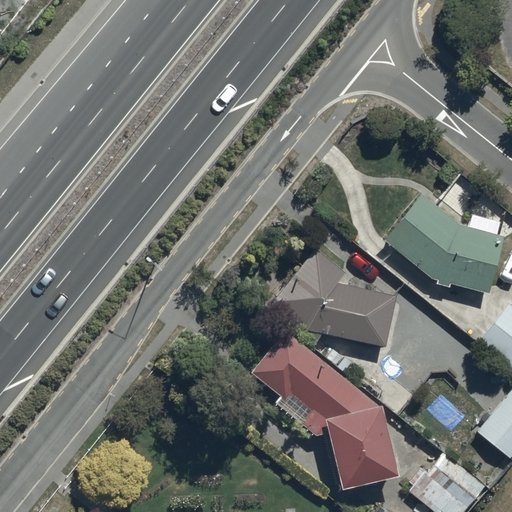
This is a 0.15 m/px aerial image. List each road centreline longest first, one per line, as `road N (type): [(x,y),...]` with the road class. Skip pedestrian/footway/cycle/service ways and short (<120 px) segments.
road 1 (residential): [(363,37),(0,484)]
road 2 (trunk): [(293,0),(0,363)]
road 3 (trunk): [(0,232),(186,0)]
road 4 (trunk): [(0,175),(141,0)]
road 5 (residential): [(363,37),(511,158)]
